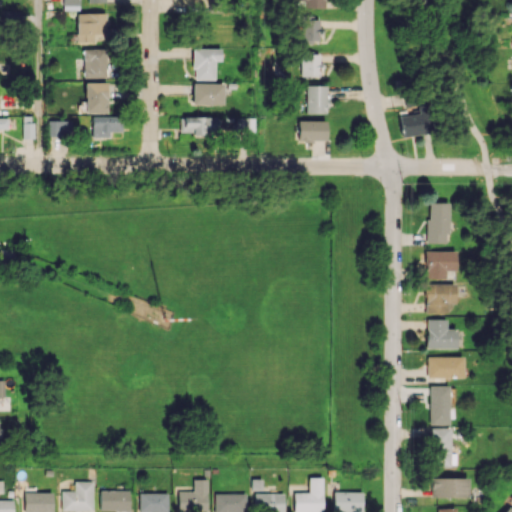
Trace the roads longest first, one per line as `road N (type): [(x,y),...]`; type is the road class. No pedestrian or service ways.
road 1 (residential): [(487,169),(0,165)]
road 2 (residential): [(389,167),(391,511)]
road 3 (residential): [(366,0),(389,167)]
road 4 (residential): [(150,0),(150,166)]
